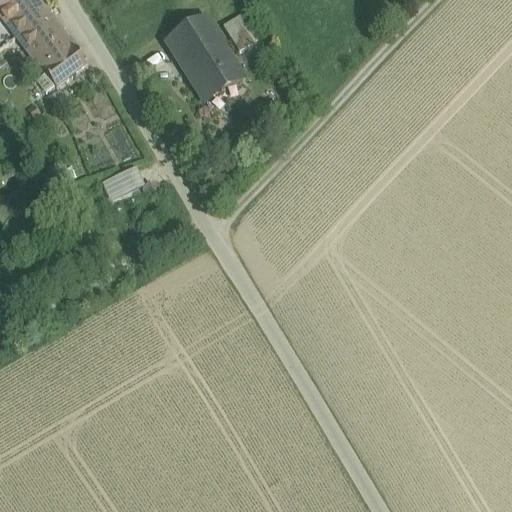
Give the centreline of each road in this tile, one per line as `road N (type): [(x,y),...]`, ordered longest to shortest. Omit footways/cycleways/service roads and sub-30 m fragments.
road 1 (unclassified): [(383,511),(72,0)]
road 2 (track): [(222,241),(446,0)]
